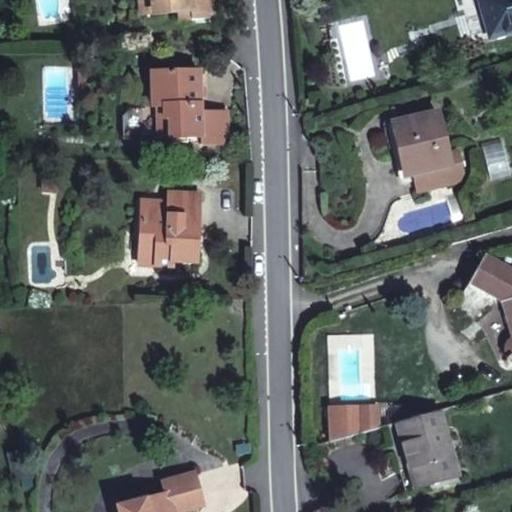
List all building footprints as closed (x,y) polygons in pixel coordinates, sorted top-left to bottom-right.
[(160,15),(158,0),(145,0),(148,17),(160,15)] [(158,0),(160,15),(189,13),(197,12),(198,22),(220,20),(217,0),(158,0)] [(499,35),(511,31),(511,0),(494,0),(489,2),(499,35)] [(197,12),(189,13),(191,23),(198,22),(197,12)] [(91,91),(89,65),(78,66),(80,93),(91,91)] [(203,72),(155,71),(154,105),(159,105),(165,106),(164,138),(200,139),(200,147),(227,148),(228,115),(203,113),(203,72)] [(447,107),(401,116),(412,170),(458,162),(447,107)] [(145,222),(143,259),(161,260),(161,270),(175,270),(176,260),(203,261),(204,246),(194,245),(195,233),(204,233),(205,196),(172,194),(171,208),(156,207),(145,222)] [(195,233),(194,245),(204,246),(204,233),(195,233)] [(505,302),(511,331),(511,342),(511,344),(509,348),(509,352),(511,356),(511,269),(490,258),(474,286),(505,302)] [(143,269),(161,270),(161,260),(143,259),(143,269)] [(413,487),(455,476),(438,412),(395,424),(413,487)] [(118,505),(119,511),(172,511),(172,509),(202,500),(195,470),(163,477),(167,491),(118,505)]
